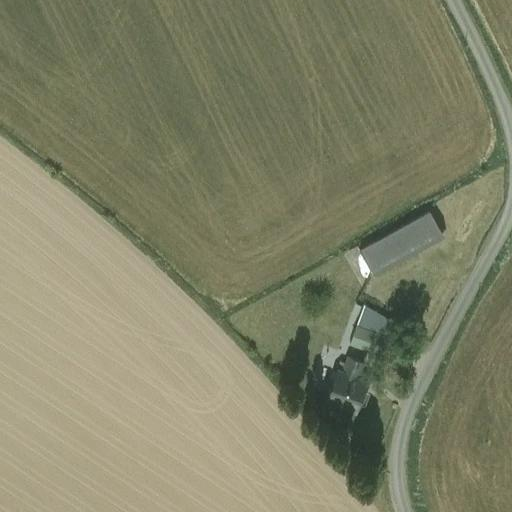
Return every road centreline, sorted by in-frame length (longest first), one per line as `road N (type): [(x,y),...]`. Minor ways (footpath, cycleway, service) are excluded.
road 1 (unclassified): [(511,198),(394,436),(390,486),(400,511)]
road 2 (unclassified): [(453,0),(494,77),(511,151)]
